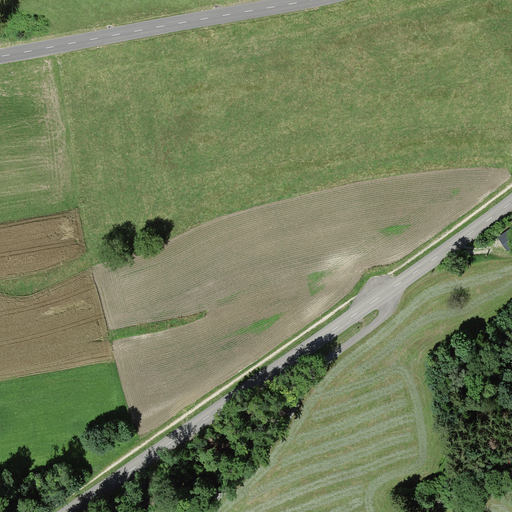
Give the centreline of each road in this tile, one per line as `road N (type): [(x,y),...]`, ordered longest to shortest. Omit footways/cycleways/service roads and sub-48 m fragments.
road 1 (tertiary): [(68,511),(511,200)]
road 2 (tertiary): [(299,0),(0,56)]
